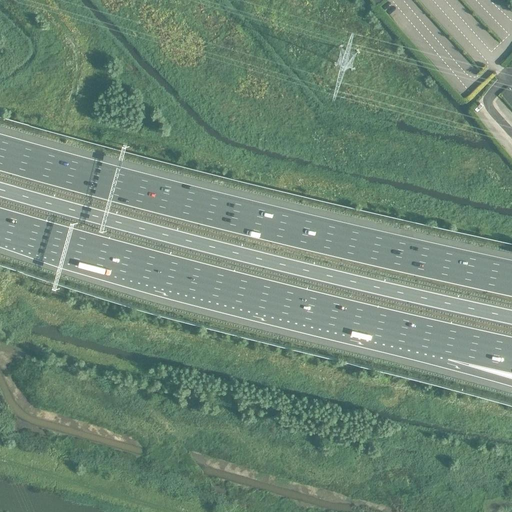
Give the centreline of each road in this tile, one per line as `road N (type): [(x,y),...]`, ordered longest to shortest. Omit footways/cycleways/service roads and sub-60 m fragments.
road 1 (motorway): [(0,190),(511,318)]
road 2 (motorway): [(511,280),(0,154)]
road 3 (motorway): [(0,227),(417,337)]
road 4 (secondary): [(511,176),(356,137),(289,111),(220,62),(166,0)]
road 5 (unknown): [(288,305),(336,346),(455,375)]
road 6 (track): [(172,511),(0,458)]
